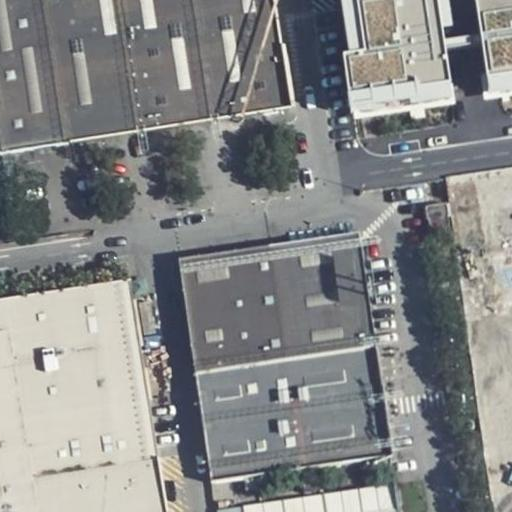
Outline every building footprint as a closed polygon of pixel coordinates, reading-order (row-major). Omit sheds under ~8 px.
[(0,0),(0,162),(289,119),(271,0),(0,0)] [(511,0),(334,0),(357,119),(511,95),(511,0)] [(511,269),(511,206),(500,208),(509,269),(511,269)] [(451,239),(446,209),(425,211),(429,243),(451,239)] [(392,460),(358,236),(177,263),(210,486),(392,460)] [(163,511),(158,467),(129,283),(0,303),(0,511),(163,511)]
